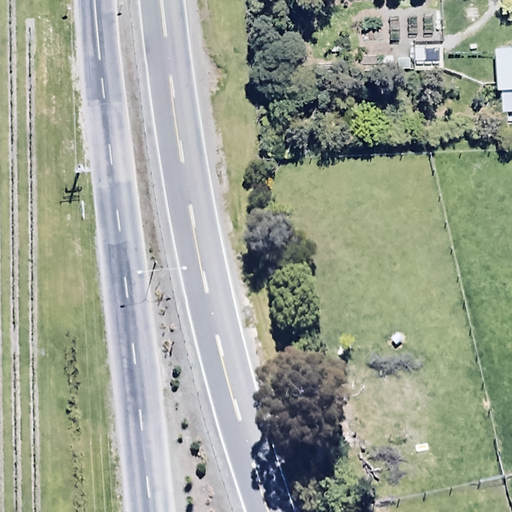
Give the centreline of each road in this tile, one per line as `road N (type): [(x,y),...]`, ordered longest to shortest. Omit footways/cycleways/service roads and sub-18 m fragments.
road 1 (trunk): [(153,0),(182,195),(268,511)]
road 2 (tertiary): [(148,511),(100,0)]
